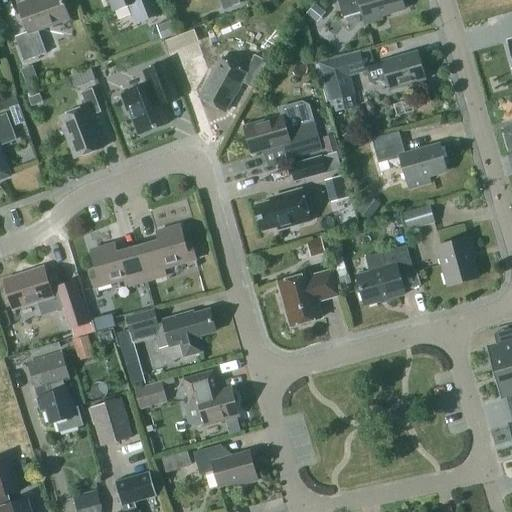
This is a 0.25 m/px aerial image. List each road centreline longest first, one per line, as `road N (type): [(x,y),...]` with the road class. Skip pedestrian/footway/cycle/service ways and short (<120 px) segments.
road 1 (residential): [(452,325),(486,473),(299,511),(262,376)]
road 2 (residential): [(262,376),(204,178),(185,163),(76,197),(30,235),(0,247)]
road 3 (residential): [(511,238),(445,0)]
road 4 (residential): [(262,376),(452,325)]
